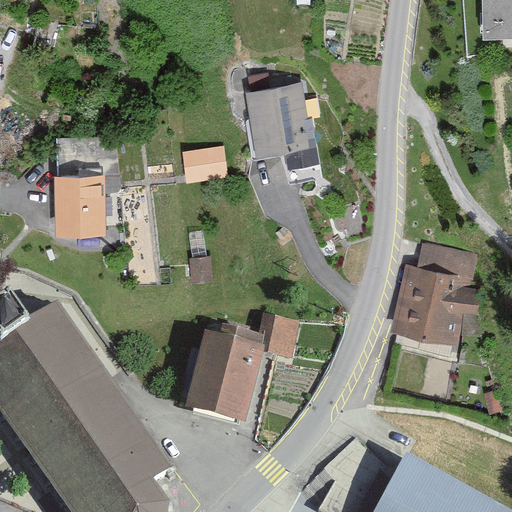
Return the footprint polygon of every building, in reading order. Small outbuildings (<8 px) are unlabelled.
[(511,0),(483,0),(485,39),(511,37),(511,0)] [(303,82),(246,92),(255,145),(284,140),(314,136),(303,82)] [(314,136),(284,140),(288,165),(318,160),(314,136)] [(228,143),(188,143),(187,173),(228,173),(228,143)] [(110,162),(56,162),(56,221),(109,222),(110,162)] [(475,249),(423,240),(419,258),(403,255),(390,323),(459,336),(475,249)] [(211,252),(189,253),(190,277),(213,276),(211,252)] [(15,296),(0,305),(0,339),(7,350),(0,354),(0,406),(70,511),(172,511),(173,510),(157,486),(171,477),(62,312),(37,329),(15,296)] [(303,315),(261,306),(255,333),(269,336),(266,349),(295,355),(303,315)] [(255,333),(209,322),(190,400),(249,415),(266,349),(269,336),(255,333)] [(511,511),(511,500),(411,446),(375,511),(511,511)]
